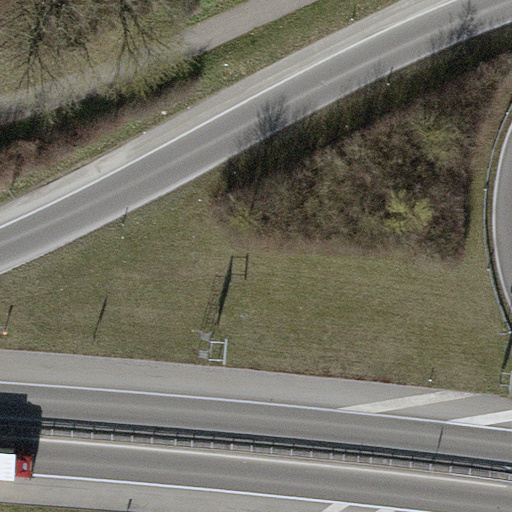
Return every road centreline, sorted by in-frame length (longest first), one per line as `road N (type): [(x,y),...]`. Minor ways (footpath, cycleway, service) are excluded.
road 1 (trunk): [(507,0),(0,252)]
road 2 (trunk): [(511,450),(0,400)]
road 3 (trunk): [(0,457),(511,507)]
